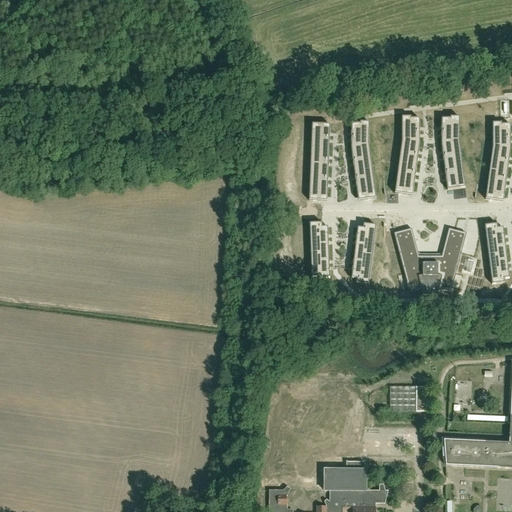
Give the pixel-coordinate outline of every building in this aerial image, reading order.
[(402,142),(395,194),(407,196),(408,190),(413,191),(414,183),(415,183),(415,182),(414,182),(415,180),(415,179),(415,176),(416,175),(415,175),(415,173),(416,173),(416,172),(417,162),(418,161),(417,161),(417,159),(418,159),(418,158),(417,158),(418,155),(418,154),(418,152),(419,152),(419,151),(418,151),(419,144),(419,138),(420,138),(420,137),(419,137),(419,135),(420,135),(420,134),(419,134),(419,131),(420,131),(419,131),(419,128),(420,128),(419,128),(419,119),(411,119),(411,118),(402,118),(402,142)] [(446,183),(447,191),(465,188),(459,142),(459,118),(450,118),(450,119),(441,119),(441,128),(441,131),(441,134),(441,135),(441,137),(441,138),(441,144),(442,151),(442,152),(442,154),(442,155),(443,155),(443,158),(443,159),(443,161),(443,162),(445,172),(444,172),(444,173),(445,173),(445,175),(445,176),(446,179),(445,179),(445,180),(446,180),(446,182),(446,183)] [(358,202),(363,201),(376,199),(369,147),(369,123),(360,123),(360,124),(351,124),(351,133),(351,134),(351,136),(351,137),(351,139),(351,140),(351,143),(351,149),(352,157),(352,158),(352,157),(352,160),(352,161),(353,161),(353,163),(352,163),(353,164),(353,166),(353,167),(355,177),(354,177),(355,178),(355,180),(355,181),(356,184),(355,184),(355,185),(356,185),(356,187),(356,188),(357,196),(358,202)] [(485,200),(498,202),(503,202),(504,197),(505,189),(505,188),(505,186),(506,186),(506,185),(505,185),(506,182),(506,181),(506,179),(507,179),(507,178),(506,178),(508,168),(508,167),(508,165),(509,165),(509,164),(508,164),(509,161),(509,158),(510,158),(509,157),(510,150),(510,144),(511,144),(511,143),(510,143),(510,141),(511,141),(511,140),(510,140),(510,138),(511,138),(511,137),(510,137),(510,134),(511,134),(510,134),(510,125),(501,125),(501,124),(492,124),(492,148),(485,200)] [(327,202),(327,196),(327,188),(328,188),(328,187),(327,187),(327,185),(328,185),(328,184),(327,184),(328,181),(328,178),(328,177),(328,167),(329,167),(329,166),(328,166),(328,164),(329,164),(329,163),(328,163),(328,160),(329,161),(329,160),(328,160),(328,157),(329,157),(329,144),(329,143),(329,141),(330,141),(330,140),(329,140),(329,137),(330,137),(330,136),(329,136),(329,134),(330,134),(330,133),(329,133),(330,125),(312,125),(309,201),(321,202),(327,202)] [(309,224),(312,283),(324,283),(324,279),(329,278),(329,271),(330,271),(330,270),(329,270),(329,268),(329,267),(329,265),(329,264),(329,262),(329,261),(328,245),(329,245),(329,244),(328,245),(328,242),(328,241),(328,239),(328,238),(328,236),(328,235),(327,227),(322,228),(322,224),(309,224)] [(352,272),(351,279),(357,280),(356,284),(369,285),(376,226),(363,225),(363,229),(357,228),(357,235),(356,235),(356,236),(356,238),(356,239),(356,242),(355,242),(355,243),(356,243),(355,245),(355,246),(353,261),(353,262),(353,264),(352,265),(353,265),(353,268),(352,268),(352,269),(352,271),(352,272)] [(497,225),(484,226),(492,285),(504,284),(504,280),(509,279),(508,272),(509,272),(508,271),(508,269),(508,268),(507,265),(508,265),(508,264),(507,264),(507,262),(507,261),(505,246),(505,245),(505,243),(505,242),(504,242),(504,239),(505,239),(504,238),(504,236),(504,235),(503,228),(497,229),(497,225)] [(411,230),(394,234),(409,291),(421,291),(423,296),(437,296),(438,291),(451,291),(466,234),(449,230),(441,257),(419,257),(411,230)] [(511,382),(510,416),(509,444),(444,441),(445,467),(511,469),(511,382)] [(426,388),(417,388),(391,388),(391,413),(426,413),(428,401),(426,388)] [(364,448),(359,448),(358,438),(349,439),(350,457),(364,456),(364,448)] [(387,492),(365,492),(366,471),(363,471),(363,463),(347,463),(347,471),(324,471),(324,492),(330,492),(330,508),(326,508),(326,507),(316,507),(316,511),(286,511),(286,496),(282,496),(282,492),(270,492),(269,511),(378,511),(378,505),(388,505),(388,492),(387,491),(387,492)]
